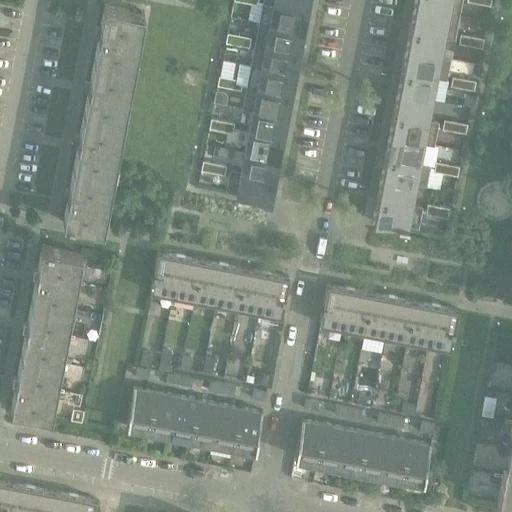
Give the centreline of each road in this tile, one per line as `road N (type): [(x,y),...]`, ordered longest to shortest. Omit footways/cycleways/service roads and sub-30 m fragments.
road 1 (residential): [(262,501),(359,0)]
road 2 (residential): [(262,501),(0,451)]
road 3 (residential): [(35,0),(0,186)]
